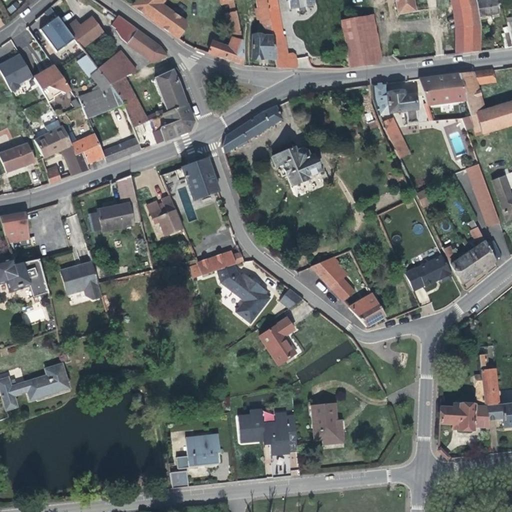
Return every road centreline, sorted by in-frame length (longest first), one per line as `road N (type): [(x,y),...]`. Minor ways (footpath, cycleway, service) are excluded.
road 1 (residential): [(208,133),(252,248),(367,336),(435,324)]
road 2 (tertiary): [(208,133),(0,203)]
road 3 (tertiary): [(511,59),(295,80)]
road 4 (residential): [(241,491),(50,511)]
road 5 (residential): [(421,472),(241,491)]
road 6 (tertiary): [(435,324),(421,472)]
road 7 (unclassified): [(295,80),(243,73),(171,45)]
